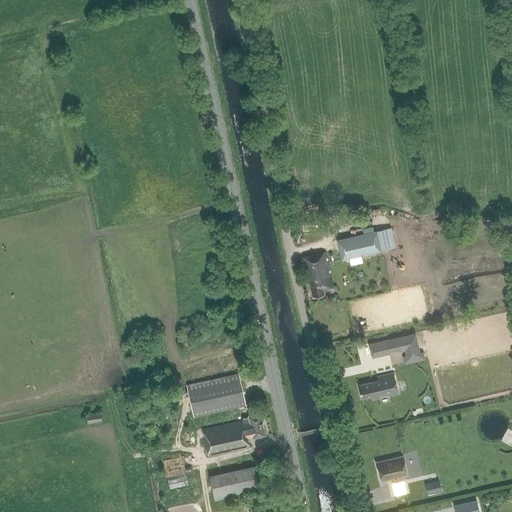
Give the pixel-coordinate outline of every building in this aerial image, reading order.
[(391,227),(376,231),(381,250),(395,247),(391,227)] [(376,231),(337,240),(341,259),(381,250),(376,231)] [(323,290),(333,288),(326,252),(301,257),(306,283),(309,283),(312,297),(324,295),(323,290)] [(413,334),(401,336),(406,355),(402,356),(404,364),(424,359),(423,352),(420,352),(418,347),(416,347),(413,334)] [(386,340),(368,344),(372,358),(389,354),(386,340)] [(186,385),(193,417),(246,406),(238,373),(186,385)] [(358,385),(361,398),(372,396),(373,400),(380,398),(380,396),(387,394),(387,396),(398,394),(393,373),(377,377),(377,380),(358,385)] [(86,414),(88,423),(101,421),(100,412),(86,414)] [(252,438),(265,435),(260,413),(247,416),(248,417),(242,418),(242,420),(201,429),(207,456),(249,447),(247,437),(251,436),(252,438)] [(408,475),(404,455),(376,462),(380,482),(391,480),(392,484),(404,481),(403,477),(408,475)] [(254,465),(209,474),(214,500),(259,490),(254,465)] [(428,495),(441,492),(439,480),(425,484),(428,495)] [(455,511),(479,511),(476,500),(454,505),(455,511)]
